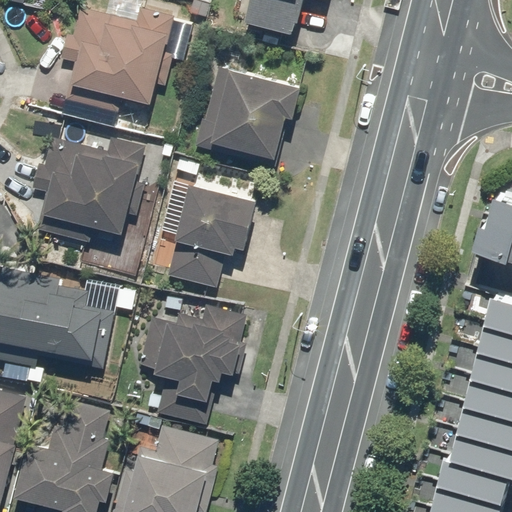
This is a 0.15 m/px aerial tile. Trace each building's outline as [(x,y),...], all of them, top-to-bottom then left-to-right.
[(248,0),(244,19),(291,31),(294,18),(298,19),(302,0),(248,0)] [(76,60),(66,97),(118,110),(122,94),(151,101),(163,49),(166,50),(175,14),(140,6),(137,20),(81,6),(75,34),(68,33),(62,56),(76,60)] [(203,117),(196,145),(275,164),(287,115),(292,116),(300,84),(219,65),(206,118),(203,117)] [(131,211),(147,144),(112,136),(108,150),(52,136),(46,163),(40,161),(34,186),(48,189),(38,227),(90,239),(94,224),(121,231),(126,210),(131,211)] [(256,198),(190,182),(176,238),(178,239),(169,273),(217,285),(226,250),(233,252),(235,245),(244,247),(256,198)] [(472,246),(506,256),(511,235),(511,199),(493,194),(486,221),(480,219),(472,246)] [(0,357),(36,364),(38,353),(104,366),(115,309),(94,304),(93,307),(73,304),(75,295),(57,292),(60,276),(0,264),(0,357)] [(511,297),(490,292),(483,320),(511,327),(511,297)] [(168,374),(158,410),(207,422),(217,379),(219,379),(221,369),(232,372),(247,313),(207,303),(203,318),(180,312),(177,321),(152,315),(140,362),(156,366),(155,371),(168,374)] [(511,330),(483,323),(477,346),(511,355),(511,330)] [(511,358),(477,348),(470,372),(511,383),(511,358)] [(511,387),(470,376),(464,400),(511,412),(511,387)] [(15,441),(27,397),(0,389),(0,504),(17,441),(15,441)] [(29,441),(14,495),(63,508),(62,510),(68,511),(95,511),(99,498),(106,500),(114,470),(102,467),(110,438),(102,436),(110,409),(74,399),(67,427),(55,423),(49,446),(29,441)] [(511,416),(462,403),(456,426),(511,441),(511,416)] [(134,470),(126,467),(124,475),(125,476),(117,505),(116,505),(114,511),(195,511),(196,509),(207,511),(219,464),(213,463),(219,438),(163,424),(156,448),(141,444),(134,470)] [(511,445),(457,430),(450,454),(511,470),(511,445)] [(443,456),(437,479),(501,496),(507,473),(443,456)] [(437,483),(428,511),(497,511),(500,501),(437,483)]
